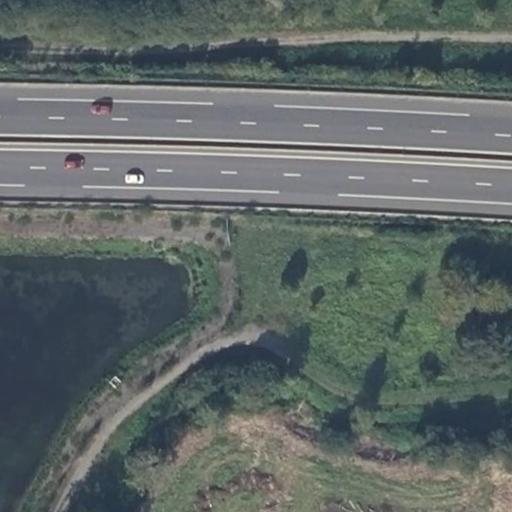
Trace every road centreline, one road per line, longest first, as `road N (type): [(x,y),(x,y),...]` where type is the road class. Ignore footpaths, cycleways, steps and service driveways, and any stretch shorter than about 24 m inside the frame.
road 1 (track): [(0,47),(119,51),(511,36)]
road 2 (trunk): [(0,167),(511,186)]
road 3 (trunk): [(511,134),(0,116)]
